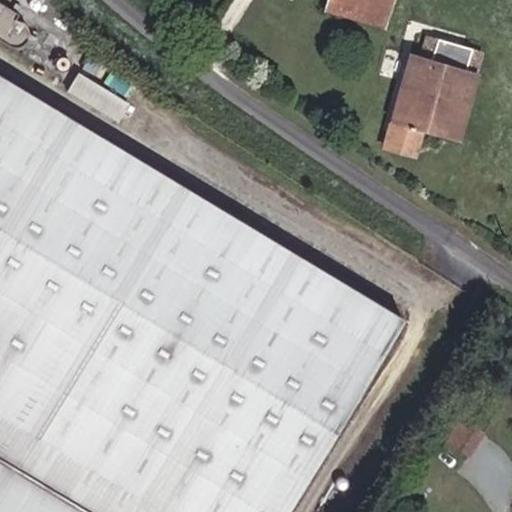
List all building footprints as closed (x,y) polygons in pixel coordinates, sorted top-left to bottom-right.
[(386,27),(393,0),(331,0),(328,10),(386,27)] [(0,41),(9,47),(15,48),(19,48),(22,47),(25,44),(28,42),(29,35),(29,32),(29,30),(26,25),(21,22),(18,21),(15,21),(19,14),(0,2),(0,41)] [(391,24),(378,76),(403,83),(387,148),(416,156),(423,131),(458,140),(482,50),(391,24)] [(0,511),(288,511),(404,319),(0,76),(0,511)] [(450,439),(474,453),(487,433),(464,418),(450,439)]
